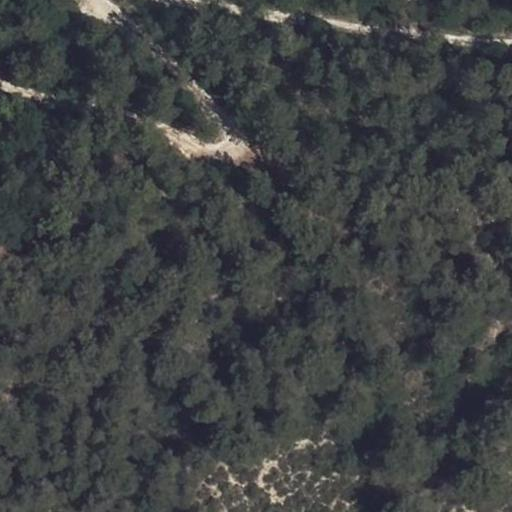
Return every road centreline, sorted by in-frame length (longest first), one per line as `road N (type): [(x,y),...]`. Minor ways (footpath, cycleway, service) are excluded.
road 1 (track): [(110,0),(110,11),(263,155),(246,160),(0,84)]
road 2 (track): [(511,55),(196,0)]
